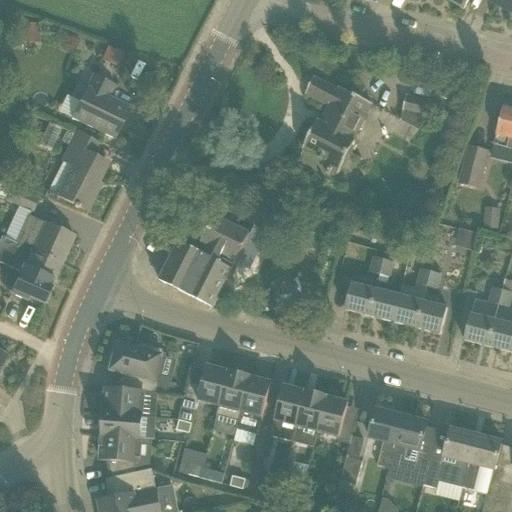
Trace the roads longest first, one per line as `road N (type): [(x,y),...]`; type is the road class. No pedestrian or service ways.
road 1 (residential): [(511,403),(158,313),(98,286)]
road 2 (tertiary): [(98,286),(246,0)]
road 3 (residential): [(511,65),(270,0)]
road 4 (tertiary): [(59,454),(68,357),(98,286)]
